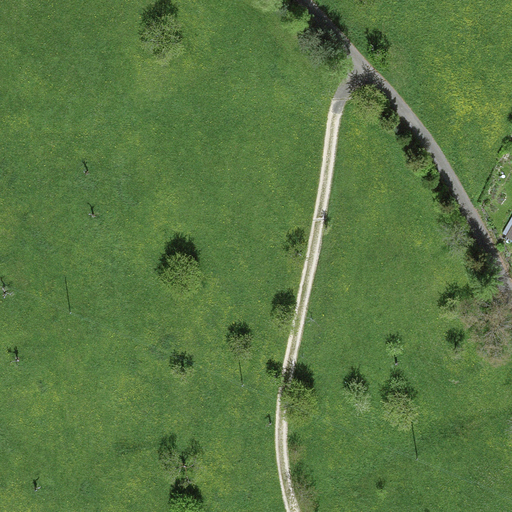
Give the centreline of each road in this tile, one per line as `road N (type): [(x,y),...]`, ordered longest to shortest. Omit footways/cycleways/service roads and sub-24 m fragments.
road 1 (track): [(348,51),(279,406),(290,511)]
road 2 (unclassified): [(511,303),(466,205),(420,133),(296,0)]
